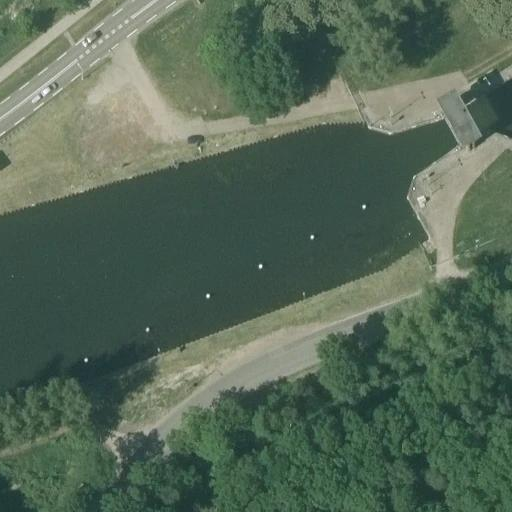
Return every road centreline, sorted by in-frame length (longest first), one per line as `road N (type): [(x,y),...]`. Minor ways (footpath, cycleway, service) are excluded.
road 1 (unclassified): [(102,511),(186,414),(291,357),(511,274)]
road 2 (secondary): [(0,124),(164,0)]
road 3 (track): [(0,451),(81,426),(142,461)]
